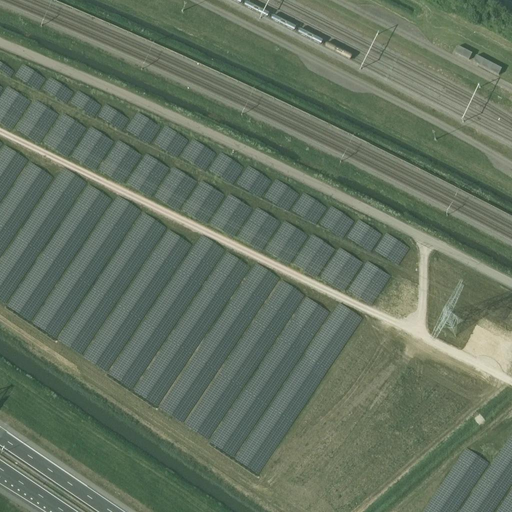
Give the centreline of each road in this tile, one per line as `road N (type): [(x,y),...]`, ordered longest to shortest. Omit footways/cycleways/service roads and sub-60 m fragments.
road 1 (unclassified): [(511,284),(253,154),(0,43)]
road 2 (motorway): [(110,511),(0,436)]
